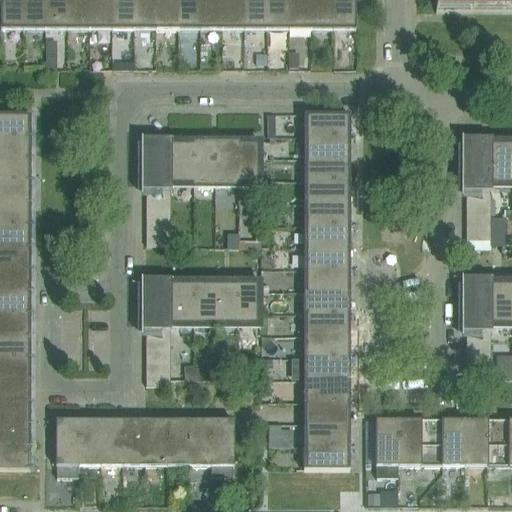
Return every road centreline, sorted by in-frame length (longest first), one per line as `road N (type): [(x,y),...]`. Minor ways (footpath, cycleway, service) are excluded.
road 1 (residential): [(121,290),(121,91),(395,94)]
road 2 (residential): [(441,289),(370,289),(370,393),(441,393)]
road 3 (residential): [(121,290),(50,290),(50,392),(121,393)]
road 4 (residential): [(441,289),(441,94)]
